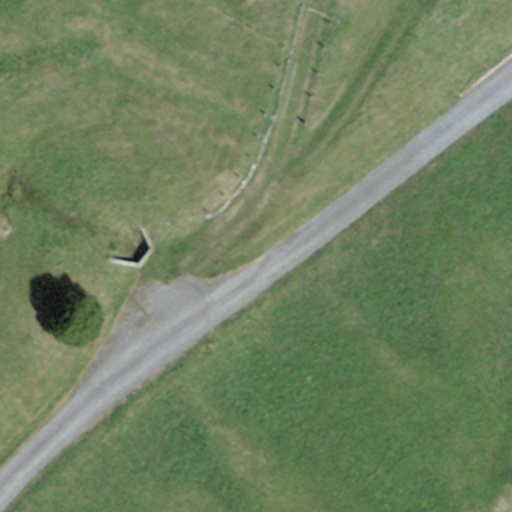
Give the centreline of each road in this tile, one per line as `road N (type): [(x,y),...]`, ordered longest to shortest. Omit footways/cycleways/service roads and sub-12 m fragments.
road 1 (unclassified): [(511,80),(171,341),(0,492)]
road 2 (track): [(325,0),(305,86),(255,212),(185,274),(185,330)]
